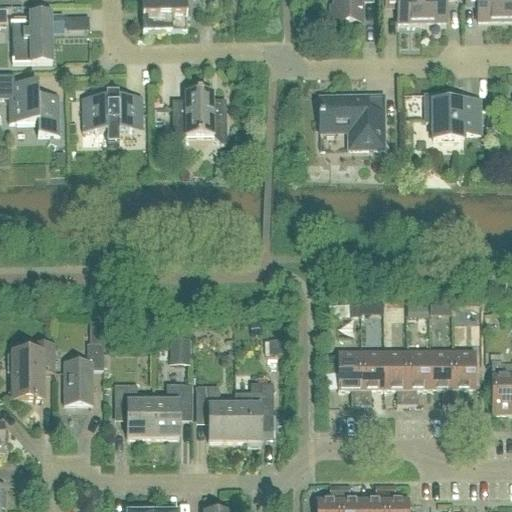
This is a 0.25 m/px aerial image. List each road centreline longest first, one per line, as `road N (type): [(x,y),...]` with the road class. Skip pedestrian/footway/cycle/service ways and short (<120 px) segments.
road 1 (residential): [(110,0),(111,40),(129,55),(272,55),(313,72),(458,69),(465,58),(511,57)]
road 2 (residential): [(259,485),(277,487),(305,457),(408,451),(453,471),(511,472)]
road 3 (residential): [(52,511),(53,484),(259,485)]
